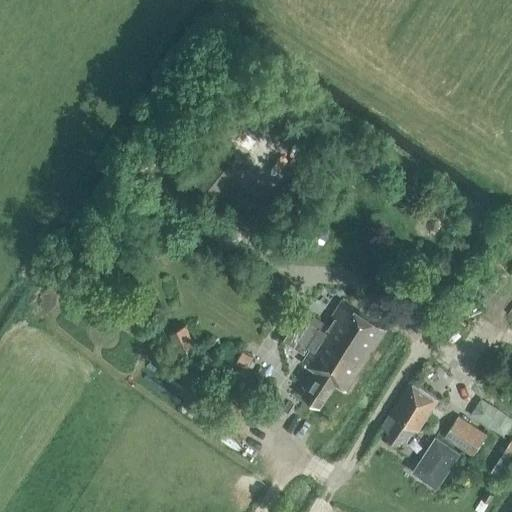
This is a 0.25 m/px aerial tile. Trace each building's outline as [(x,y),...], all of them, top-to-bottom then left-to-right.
[(249,163),(223,143),(192,181),(217,202),(249,163)] [(301,363),(311,368),(299,387),(303,389),(298,396),(315,407),(332,382),(346,391),(386,329),(341,301),(301,363)] [(283,340),(304,353),(319,329),(298,315),(283,340)] [(452,346),(463,329),(445,317),(434,334),(452,346)] [(179,355),(195,348),(185,325),(169,332),(179,355)] [(417,432),(439,400),(410,382),(381,427),(388,431),(385,436),(398,444),(401,440),(405,443),(414,430),(417,432)] [(219,400),(244,417),(252,405),(226,389),(219,400)] [(511,410),(482,398),(474,417),(508,431),(511,422),(511,410)] [(473,456),(486,434),(458,416),(444,438),(473,456)] [(437,437),(413,472),(435,487),(458,452),(437,437)] [(504,479),(511,467),(511,439),(492,470),(504,479)]
